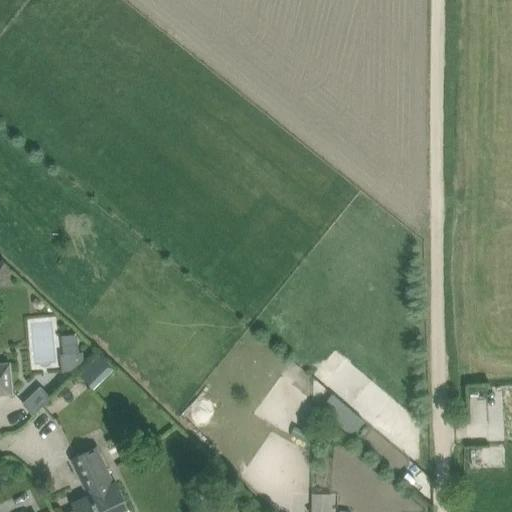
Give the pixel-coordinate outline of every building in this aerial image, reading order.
[(54,339),(55,317),(33,316),(32,338),(54,339)] [(72,371),(84,359),(83,352),(61,354),(62,372),(72,371)] [(11,363),(0,363),(0,395),(14,394),(11,363)] [(41,387),(38,390),(24,404),(35,415),(52,399),(41,387)] [(73,503),(76,510),(71,511),(131,511),(116,482),(114,483),(106,465),(97,448),(72,460),(89,496),(73,503)] [(313,493),(312,511),(332,511),(333,494),(313,493)]
